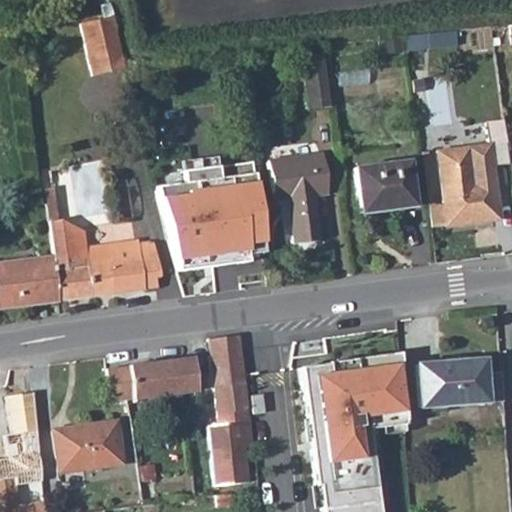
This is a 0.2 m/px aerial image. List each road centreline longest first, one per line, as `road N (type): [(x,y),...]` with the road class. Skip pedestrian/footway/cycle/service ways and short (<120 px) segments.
road 1 (tertiary): [(0,345),(456,281),(511,280)]
road 2 (unknown): [(199,320),(156,191)]
